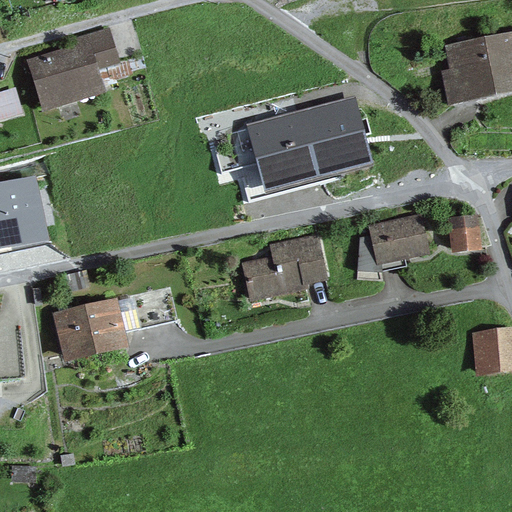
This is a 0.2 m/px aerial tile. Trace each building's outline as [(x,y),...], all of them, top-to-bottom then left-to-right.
[(511,40),(451,52),(459,97),(511,86),(511,40)] [(33,64),(45,105),(98,88),(86,48),(33,64)] [(0,96),(0,116),(17,111),(12,93),(0,96)] [(357,105),(232,131),(237,159),(263,153),(270,183),(369,162),(357,105)] [(80,255),(117,246),(109,214),(72,223),(80,255)] [(371,230),(373,237),(360,240),(357,272),(380,272),(378,263),(427,252),(420,219),(371,230)] [(452,221),(454,250),(480,247),(477,219),(452,221)] [(272,249),(274,261),(244,267),(250,299),(306,287),(305,283),(326,278),(318,239),(272,249)] [(0,380),(24,379),(15,285),(0,288),(0,380)] [(131,302),(59,319),(68,358),(122,345),(119,333),(137,329),(138,330),(177,321),(169,287),(130,297),(131,302)] [(511,368),(511,343),(510,332),(497,334),(500,370),(511,368)] [(476,337),(478,373),(500,370),(497,334),(476,337)] [(11,467),(11,480),(35,480),(35,468),(11,467)]
